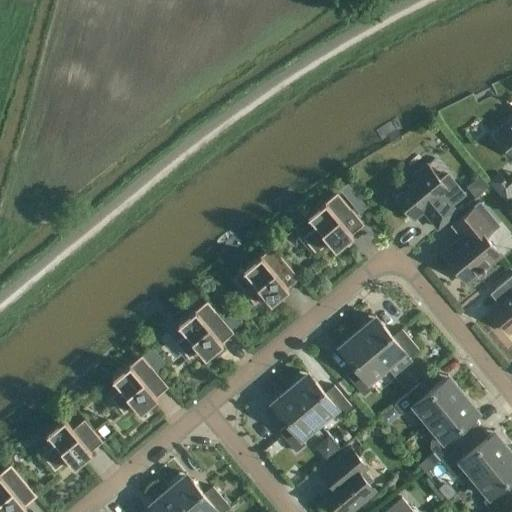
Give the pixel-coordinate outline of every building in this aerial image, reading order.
[(511,119),(494,134),(511,155),(511,119)] [(416,181),(395,198),(413,219),(423,211),(437,228),(456,212),(450,205),(463,194),(447,175),(440,181),(427,165),(413,176),(416,181)] [(474,197),(488,185),(480,175),(465,187),(474,197)] [(359,213),(366,207),(347,183),(340,190),(359,213)] [(337,193),(308,217),(316,227),(302,238),(315,253),(336,236),(341,243),(363,225),(337,193)] [(463,237),(442,254),(466,283),(499,255),(484,237),(498,226),(479,203),(453,225),(463,237)] [(272,247),(243,271),(251,281),(241,289),(254,304),(271,290),(277,296),(298,278),(272,247)] [(490,311),(508,333),(511,328),(511,274),(495,289),(504,300),(490,311)] [(207,301),(178,325),(186,335),(176,344),(188,359),(206,344),(211,351),(233,333),(207,301)] [(375,316),(357,332),(386,367),(404,352),(409,358),(418,350),(401,329),(392,337),(375,316)] [(368,382),(386,367),(357,332),(338,347),(355,368),(346,375),(363,396),(372,388),(368,382)] [(141,356),(112,380),(120,390),(110,398),(123,413),(140,399),(146,405),(167,387),(141,356)] [(307,373),(289,388),(318,423),(337,408),(341,414),(351,406),(334,386),(325,393),(307,373)] [(419,383),(394,405),(402,414),(412,405),(427,423),(463,394),(448,376),(427,393),(419,383)] [(288,424),(278,432),(295,452),(305,444),(300,438),(318,423),(289,388),(271,403),(288,424)] [(429,448),(432,452),(434,450),(441,459),(465,439),(457,430),(478,412),(463,394),(427,423),(436,434),(431,438),(429,448)] [(64,420),(47,434),(55,444),(41,455),(54,471),(75,453),(80,460),(102,442),(84,420),(72,429),(64,420)] [(465,468),(473,479),(509,449),(493,431),(473,448),(465,439),(441,459),(440,460),(454,477),(465,468)] [(351,448),(325,470),(334,480),(333,485),(322,494),(337,511),(347,511),(374,491),(368,484),(372,480),(359,465),(363,463),(351,448)] [(483,502),(491,511),(511,494),(503,485),(511,477),(511,453),(509,449),(473,479),(489,497),(483,502)] [(0,511),(3,511),(9,508),(12,511),(17,511),(36,496),(10,465),(0,473),(0,511)] [(186,474),(168,489),(187,511),(211,511),(215,509),(217,511),(223,511),(229,507),(213,486),(203,494),(186,474)] [(155,511),(187,511),(168,489),(149,504),(155,511)] [(511,511),(511,495),(511,494),(491,511),(511,511)] [(413,511),(401,497),(383,511),(413,511)]
